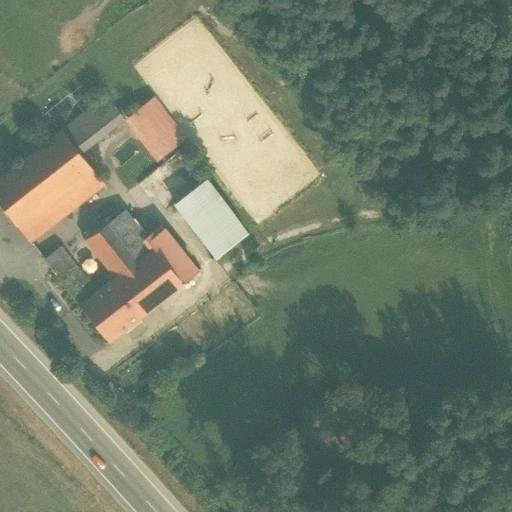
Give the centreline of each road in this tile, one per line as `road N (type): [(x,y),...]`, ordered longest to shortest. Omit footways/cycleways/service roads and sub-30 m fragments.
road 1 (unknown): [(259,206),(184,264),(21,367)]
road 2 (track): [(278,247),(331,221),(511,201)]
road 3 (secondary): [(0,344),(153,511)]
